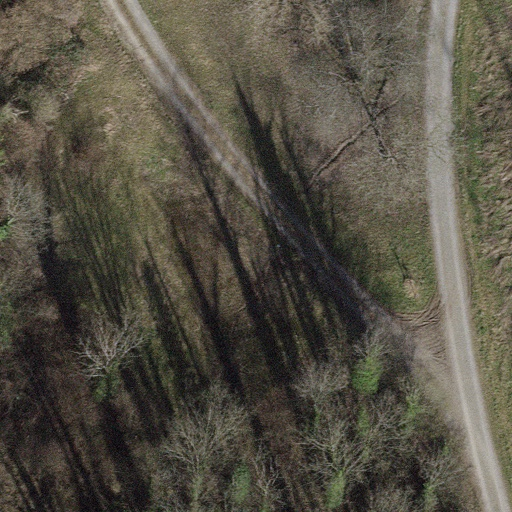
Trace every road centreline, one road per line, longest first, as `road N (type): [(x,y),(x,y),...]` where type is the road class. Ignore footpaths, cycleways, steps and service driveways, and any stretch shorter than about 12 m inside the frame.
road 1 (track): [(471,405),(332,271),(182,96),(127,0)]
road 2 (track): [(471,405),(434,89),(444,0)]
